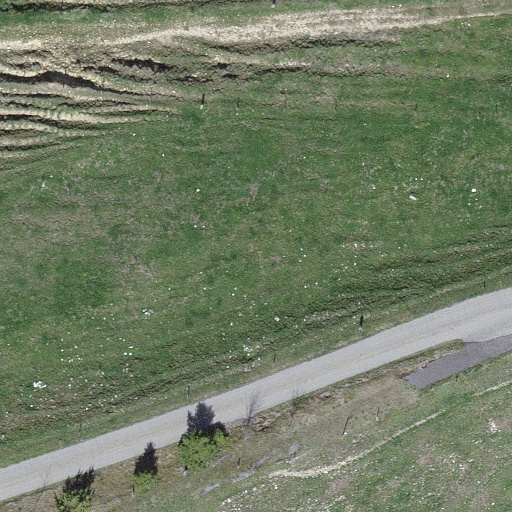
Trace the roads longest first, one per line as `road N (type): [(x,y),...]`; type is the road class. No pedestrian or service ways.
road 1 (unclassified): [(0,481),(511,305)]
road 2 (track): [(164,511),(511,323)]
